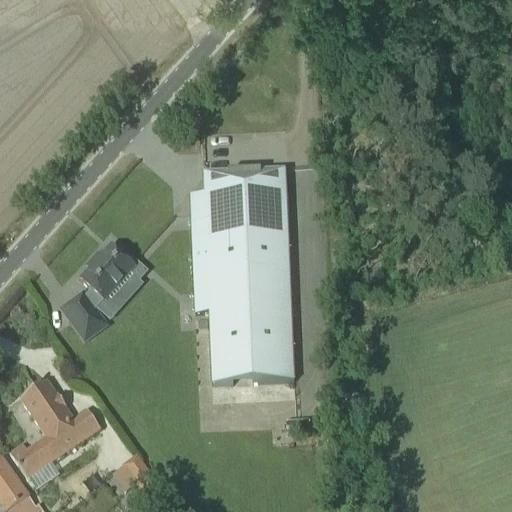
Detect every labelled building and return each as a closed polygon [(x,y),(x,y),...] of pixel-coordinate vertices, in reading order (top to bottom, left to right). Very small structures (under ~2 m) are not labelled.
[(191,257),(206,256),(211,389),(293,385),(284,174),(213,176),(213,187),(203,187),(203,197),(189,198),(191,257)] [(128,266),(110,250),(100,261),(96,258),(85,270),(89,274),(79,285),(89,294),(84,300),(82,297),(60,313),(84,345),(106,330),(94,314),(102,305),(103,306),(129,277),(138,285),(147,275),(131,261),(128,266)] [(9,457),(20,474),(27,484),(100,435),(86,414),(72,424),(46,385),(20,403),(45,442),(26,454),(22,448),(9,457)] [(346,436),(360,435),(358,403),(345,404),(346,436)] [(31,498),(3,458),(0,460),(0,508),(2,511),(40,511),(38,508),(35,510),(28,500),(31,498)] [(121,471),(150,507),(165,495),(137,459),(121,471)]
